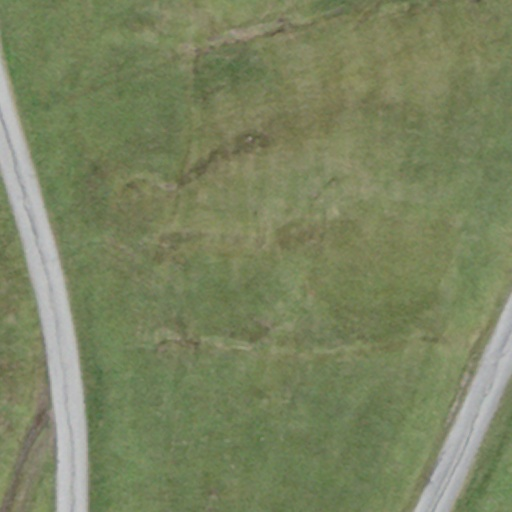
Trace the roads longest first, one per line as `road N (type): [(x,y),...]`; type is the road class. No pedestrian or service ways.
road 1 (unclassified): [(0,70),(58,314),(68,511)]
road 2 (unclassified): [(433,511),(511,335)]
